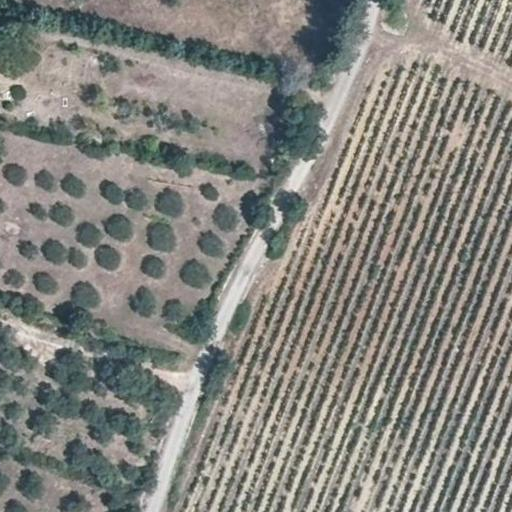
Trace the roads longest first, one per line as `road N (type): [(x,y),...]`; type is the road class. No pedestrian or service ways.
road 1 (unclassified): [(156,511),(226,325),(359,59),(375,0)]
road 2 (track): [(367,28),(511,87)]
